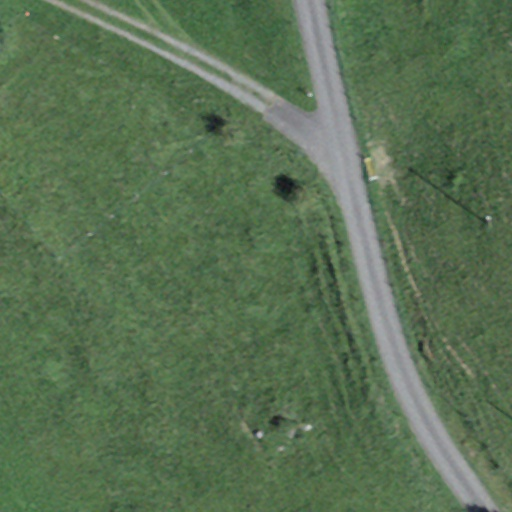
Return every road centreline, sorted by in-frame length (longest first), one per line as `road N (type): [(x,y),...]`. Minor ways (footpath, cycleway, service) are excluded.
road 1 (unclassified): [(314,0),(436,439),(488,511)]
road 2 (track): [(33,0),(352,151)]
